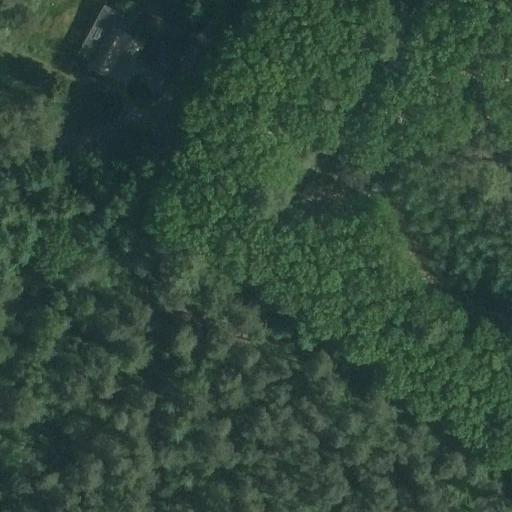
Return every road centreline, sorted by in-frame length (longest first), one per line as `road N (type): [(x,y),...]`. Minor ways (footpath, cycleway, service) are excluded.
road 1 (track): [(511,457),(303,285),(115,151),(83,142),(0,152)]
road 2 (track): [(233,234),(292,188),(356,110),(415,0)]
road 3 (track): [(0,41),(124,105),(83,142)]
